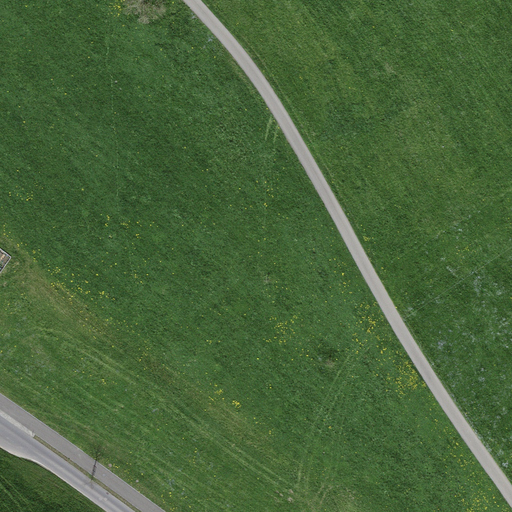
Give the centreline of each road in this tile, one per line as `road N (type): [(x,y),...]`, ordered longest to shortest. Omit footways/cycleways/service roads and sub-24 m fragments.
road 1 (unclassified): [(189,0),(268,95),(407,346),(511,496)]
road 2 (unclassified): [(118,511),(0,425)]
